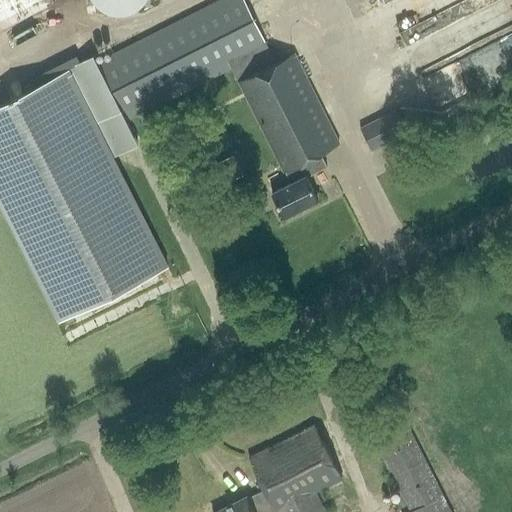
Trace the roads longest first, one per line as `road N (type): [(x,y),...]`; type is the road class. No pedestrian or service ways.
road 1 (unclassified): [(0,471),(511,212)]
road 2 (track): [(297,321),(369,511)]
